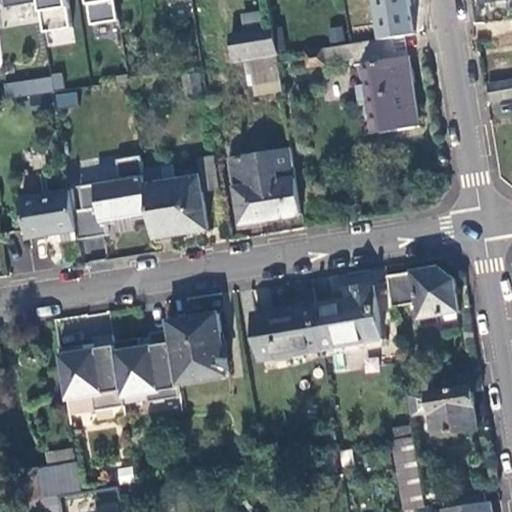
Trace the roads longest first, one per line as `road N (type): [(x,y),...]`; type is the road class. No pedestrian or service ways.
road 1 (residential): [(0,302),(480,225)]
road 2 (residential): [(480,225),(447,0)]
road 3 (residential): [(511,408),(480,225)]
